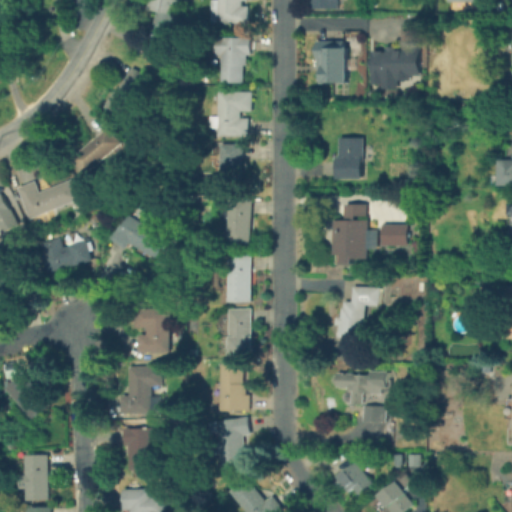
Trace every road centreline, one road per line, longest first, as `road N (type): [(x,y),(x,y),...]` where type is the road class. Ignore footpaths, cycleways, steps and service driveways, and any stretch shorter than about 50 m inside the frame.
road 1 (residential): [(280,0),(283,451),(334,511)]
road 2 (residential): [(85,511),(78,331),(0,347)]
road 3 (tertiary): [(107,0),(52,94),(0,136)]
